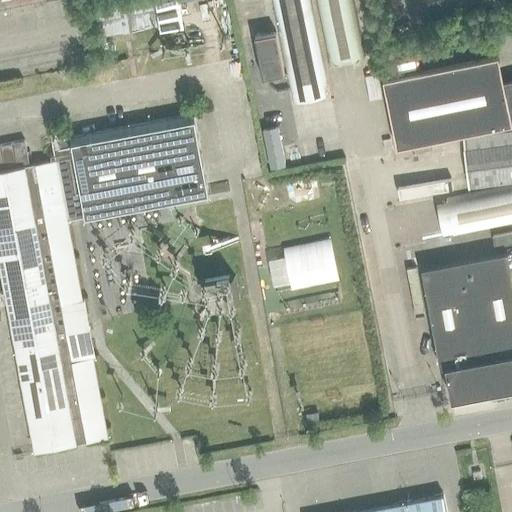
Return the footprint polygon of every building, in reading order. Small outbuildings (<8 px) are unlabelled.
[(307,0),(268,0),(287,93),(324,85),(307,0)] [(313,0),(326,65),(362,58),(351,0),(313,0)] [(156,1),(105,4),(106,29),(158,26),(156,1)] [(259,78),(282,74),(274,32),(251,36),(259,78)] [(396,150),(511,125),(511,80),(502,83),(497,58),(382,82),(396,150)] [(363,77),(368,99),(380,97),(375,74),(363,77)] [(0,262),(35,450),(104,437),(107,437),(66,219),(208,193),(193,113),(51,139),(55,159),(30,164),(26,140),(0,144),(0,262)] [(511,146),(506,147),(504,134),(462,140),(468,189),(511,183),(511,146)] [(390,139),(382,141),(384,151),(392,149),(390,139)] [(511,226),(511,187),(445,201),(452,238),(511,226)] [(284,246),(292,289),(341,280),(333,237),(284,246)] [(511,388),(511,275),(508,252),(422,268),(440,367),(445,366),(451,400),(511,388)] [(210,277),(212,303),(235,302),(233,275),(210,277)] [(446,511),(443,496),(409,502),(410,511),(446,511)] [(374,509),(374,511),(410,511),(409,502),(374,509)]
